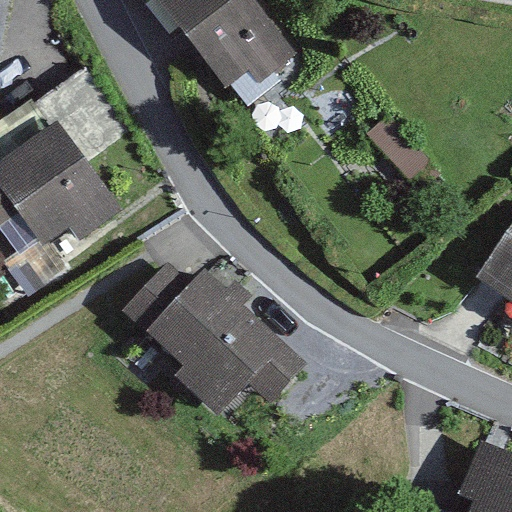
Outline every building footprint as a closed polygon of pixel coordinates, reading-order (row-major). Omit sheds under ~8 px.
[(156,0),(243,107),(297,64),(254,10),(265,0),(156,0)] [(54,133),(0,173),(0,241),(16,229),(44,266),(115,212),(54,133)] [(511,235),(481,290),(511,306),(511,235)] [(161,275),(116,326),(225,421),(245,399),(281,430),(327,377),(212,277),(191,302),(161,275)] [(511,511),(511,471),(476,458),(455,511),(511,511)]
